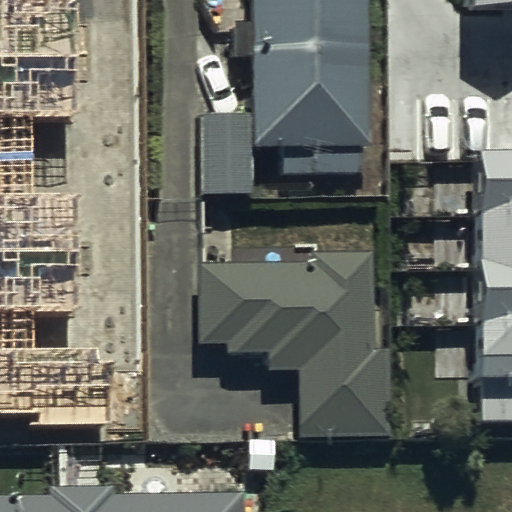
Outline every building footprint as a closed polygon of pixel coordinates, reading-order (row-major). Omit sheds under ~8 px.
[(2,0),(2,34),(0,33),(0,80),(1,80),(2,165),(121,164),(119,0),(2,0)] [(359,0),(246,0),(245,128),(189,129),(191,207),(251,206),(250,168),(273,167),(273,186),(351,185),(350,162),(363,162),(359,0)] [(511,0),(467,0),(467,10),(511,9),(511,0)] [(511,156),(477,156),(476,424),(511,423),(511,156)] [(190,356),(221,357),(221,368),(263,369),(262,381),(295,381),(295,446),(379,446),(379,358),(362,358),(363,266),(306,266),(306,277),(192,277),(190,356)] [(0,511),(244,511),(244,493),(113,494),(113,486),(49,487),(49,497),(0,497),(0,511)]
